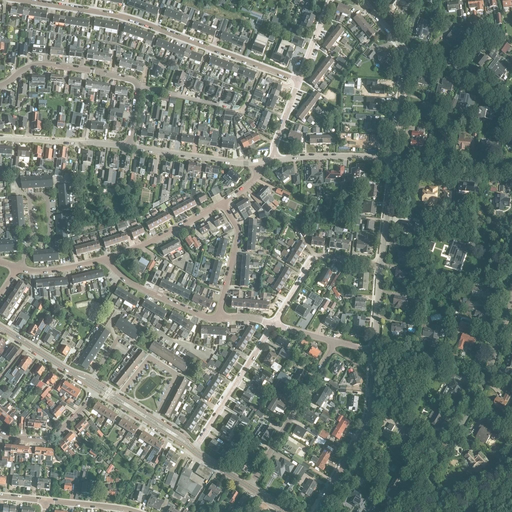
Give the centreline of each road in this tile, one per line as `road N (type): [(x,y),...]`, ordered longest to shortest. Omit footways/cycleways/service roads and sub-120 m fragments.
road 1 (residential): [(14,0),(123,17),(298,81)]
road 2 (unclassified): [(412,511),(490,373),(511,297)]
road 3 (residential): [(129,147),(138,90),(129,80),(45,65),(0,86)]
road 4 (residential): [(248,486),(334,342)]
road 5 (residential): [(193,450),(273,324)]
road 6 (residential): [(273,324),(313,260),(380,265)]
road 7 (residential): [(154,419),(177,374),(149,357),(118,396)]
road 8 (residential): [(0,137),(129,147)]
road 9 (residential): [(218,318),(130,283),(107,258)]
road 10 (residential): [(129,147),(256,163)]
road 11 (residential): [(107,258),(222,202)]
road 12 (residential): [(218,318),(238,232),(222,202)]
road 13 (residential): [(511,106),(455,65),(406,51)]
road 14 (residential): [(274,159),(394,159)]
road 15 (residential): [(95,388),(52,439),(0,432)]
